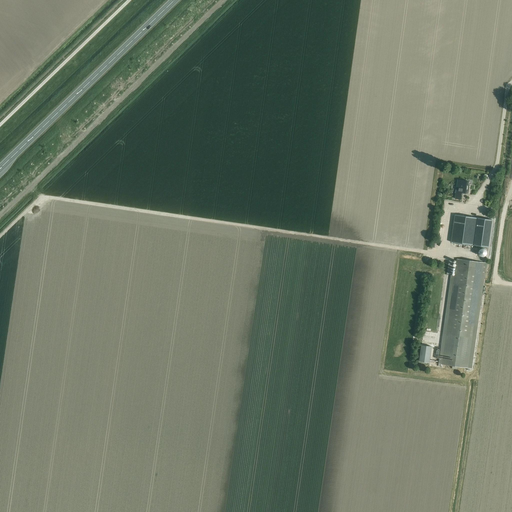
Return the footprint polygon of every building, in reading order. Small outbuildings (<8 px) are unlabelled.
[(466,193),(468,181),(458,180),(457,188),(458,189),(458,192),(456,191),(455,199),(461,199),(462,192),(466,193)] [(478,218),(455,215),(451,242),(475,245),(478,218)] [(478,218),(475,245),(489,247),(492,220),(478,218)] [(438,364),(472,369),(486,263),(453,259),(438,364)] [(422,345),(420,361),(430,363),(432,347),(422,345)]
